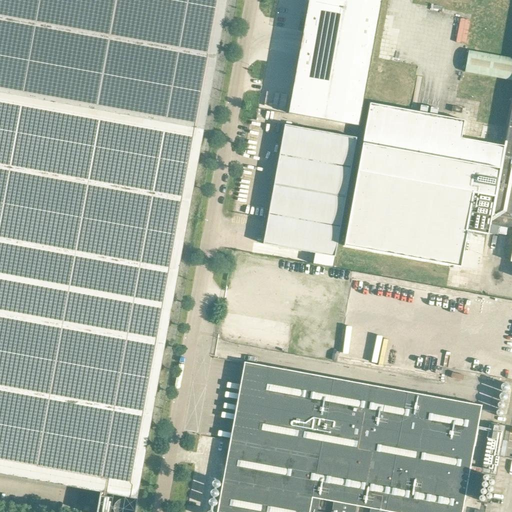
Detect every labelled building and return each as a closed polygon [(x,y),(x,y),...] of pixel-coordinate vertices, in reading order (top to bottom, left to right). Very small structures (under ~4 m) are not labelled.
[(0,0),(0,473),(100,492),(96,511),(134,511),(204,129),(227,0),(0,0)] [(298,55),(288,113),(358,126),(381,0),(308,0),(308,1),(307,2),(308,2),(303,32),(298,55)] [(511,58),(468,51),(464,72),(511,79),(511,58)] [(354,192),(344,246),(460,267),(467,231),(487,234),(489,225),(511,229),(511,250),(510,262),(511,261),(511,101),(504,146),(461,138),(464,120),(437,115),(438,108),(431,107),(430,114),(426,113),(428,106),(421,105),(420,112),(370,103),(354,192)] [(356,138),(284,125),(274,184),(345,197),(356,138)] [(274,184),(263,244),(315,253),(313,264),(332,268),(334,257),(345,197),(274,184)] [(461,511),(481,405),(244,362),(230,441),(217,511),(216,511),(461,511)] [(481,473),(496,475),(505,425),(490,423),(481,473)]
